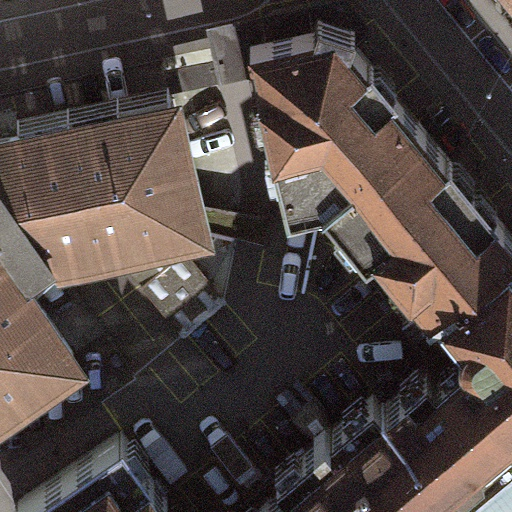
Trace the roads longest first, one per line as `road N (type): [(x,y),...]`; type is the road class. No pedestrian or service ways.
road 1 (residential): [(0,46),(202,0)]
road 2 (residential): [(511,120),(415,0)]
